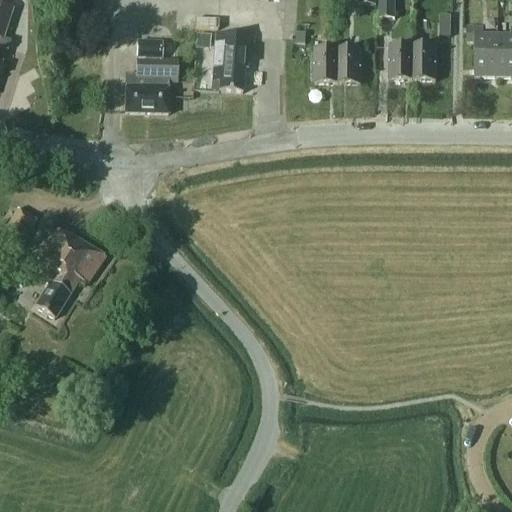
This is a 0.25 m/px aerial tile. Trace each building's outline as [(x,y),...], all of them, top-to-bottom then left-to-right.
[(395,20),(395,0),(378,0),(378,20),(395,20)] [(3,40),(12,10),(0,6),(0,41),(2,42),(3,40)] [(440,39),(450,39),(450,17),(440,17),(440,39)] [(497,80),(497,36),(483,36),(483,29),(467,29),(466,45),(475,45),(475,80),(497,80)] [(497,36),(497,80),(511,80),(511,29),(511,30),(511,37),(497,36)] [(296,45),(304,46),(305,35),(297,35),(296,45)] [(248,53),(252,54),(253,39),(215,36),(212,82),(219,83),(218,94),(242,96),(244,71),(246,71),(248,53)] [(168,85),(177,85),(178,63),(161,62),(162,44),(137,43),(135,84),(125,83),(125,116),(167,117),(168,85)] [(411,84),(412,47),(389,47),(388,83),(411,84)] [(412,47),(411,84),(435,84),(436,48),(412,47)] [(336,87),(336,51),(314,51),(314,87),(336,87)] [(336,51),(336,87),(357,87),(360,51),(336,51)] [(36,222),(18,211),(0,241),(0,260),(10,266),(36,222)] [(105,259),(55,229),(30,272),(50,284),(35,309),(54,321),(79,281),(86,286),(105,259)]
